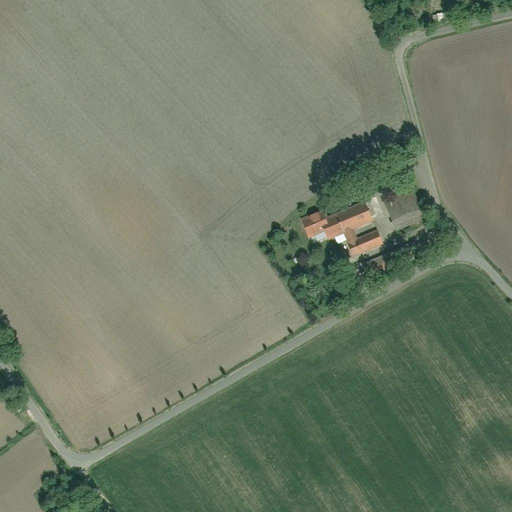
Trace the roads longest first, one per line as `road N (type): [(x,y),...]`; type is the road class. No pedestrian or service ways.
road 1 (residential): [(0,353),(79,464),(461,246)]
road 2 (residential): [(511,14),(406,40),(397,60),(423,172)]
